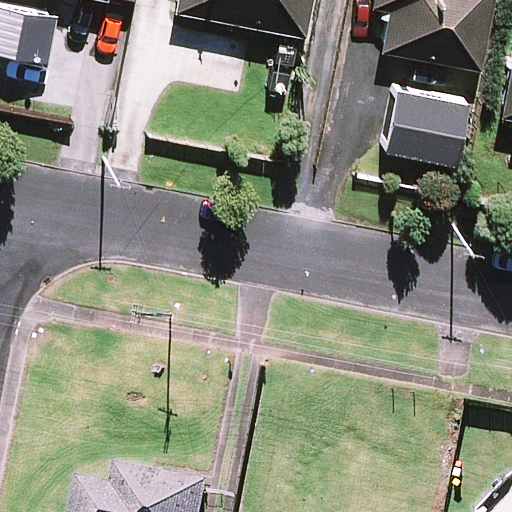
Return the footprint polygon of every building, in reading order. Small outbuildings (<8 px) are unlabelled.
[(50,7),(6,0),(0,0),(0,46),(42,53),(50,7)] [(304,0),(171,0),(170,6),(300,28),(304,0)] [(484,0),(375,0),(384,2),(376,43),(473,62),(484,0)] [(511,112),(508,126),(511,126),(511,25),(500,86),(496,109),(511,112)] [(460,99),(389,87),(380,145),(450,156),(460,99)] [(202,511),(207,485),(115,470),(111,491),(80,486),(76,511),(202,511)]
